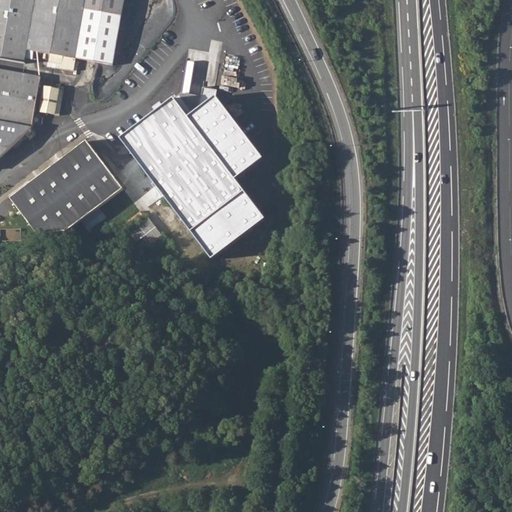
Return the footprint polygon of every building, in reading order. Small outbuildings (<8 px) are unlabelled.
[(0,0),(0,56),(25,61),(28,48),(51,53),(50,61),(64,63),(63,67),(75,70),(77,57),(114,64),(125,0),(0,0)] [(0,155),(31,126),(40,77),(0,69),(0,155)] [(43,87),(39,112),(58,115),(63,91),(43,87)] [(187,111),(128,149),(221,271),(276,232),(246,193),(273,170),(226,110),(200,127),(187,111)] [(80,221),(121,190),(123,189),(101,158),(87,141),(45,173),(31,183),(35,187),(15,202),(38,234),(67,231),(80,221)] [(106,218),(99,209),(83,221),(90,230),(106,218)] [(148,217),(122,237),(129,246),(141,238),(148,247),(163,237),(148,217)]
